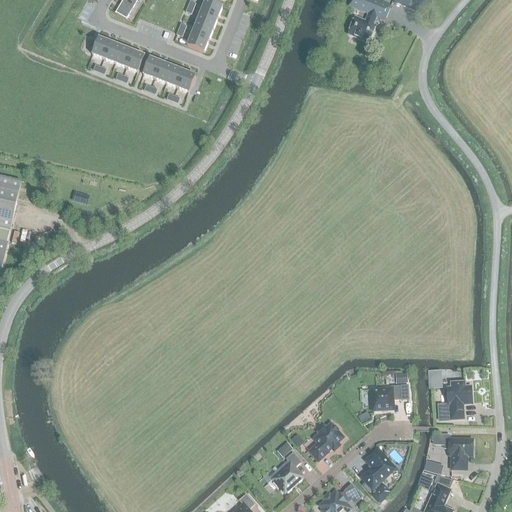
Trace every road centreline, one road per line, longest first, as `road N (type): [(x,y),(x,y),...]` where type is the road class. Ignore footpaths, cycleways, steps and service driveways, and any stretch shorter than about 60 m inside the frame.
road 1 (unclassified): [(494,364),(496,208),(479,168),(421,83),(431,42),(465,0)]
road 2 (tertiary): [(0,344),(15,303),(37,278),(179,192),(212,156),(256,83)]
road 3 (residential): [(289,511),(383,428),(413,429)]
road 4 (residential): [(215,67),(94,20),(106,0)]
road 5 (residential): [(483,511),(500,452),(494,364)]
